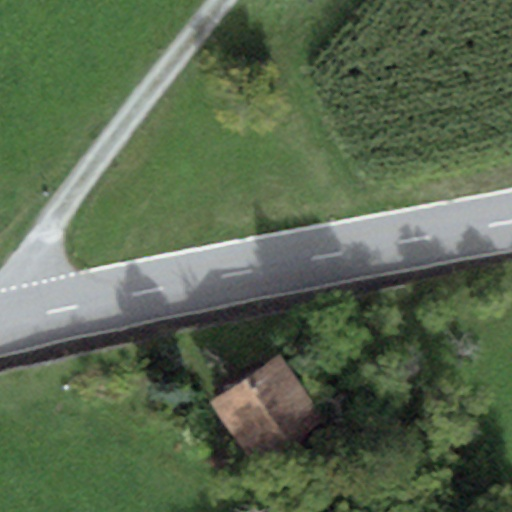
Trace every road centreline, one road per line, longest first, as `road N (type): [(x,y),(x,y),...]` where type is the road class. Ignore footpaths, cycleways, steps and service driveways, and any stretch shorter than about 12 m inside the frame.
road 1 (tertiary): [(511,233),(0,333)]
road 2 (track): [(0,266),(218,0)]
